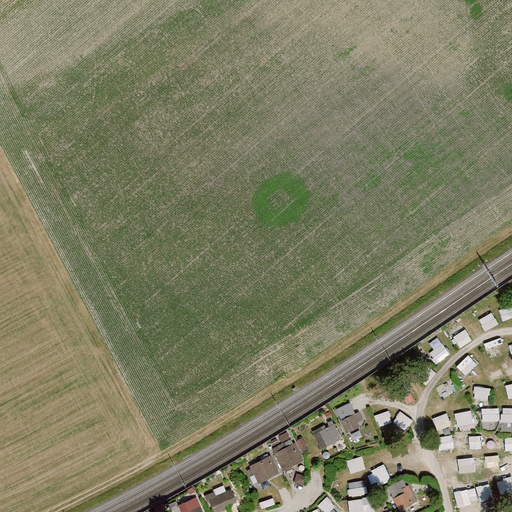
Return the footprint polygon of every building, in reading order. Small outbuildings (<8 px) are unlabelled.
[(511,303),(500,308),(504,318),(511,315),(511,303)] [(479,317),(485,329),(500,322),(493,310),(479,317)] [(453,335),(461,346),(473,338),(465,327),(453,335)] [(442,335),(431,341),(435,349),(431,351),(436,361),(451,354),(442,335)] [(489,354),(503,350),(499,337),(485,341),(489,354)] [(466,373),(478,361),(468,352),(457,364),(466,373)] [(481,365),(470,369),(472,375),(483,371),(481,365)] [(423,377),(435,377),(435,367),(423,368),(423,377)] [(474,397),(490,398),(491,385),(475,384),(474,397)] [(511,420),(511,405),(502,405),(501,420),(511,420)] [(500,406),(482,406),(482,420),(500,419),(500,406)] [(455,410),(456,424),(473,422),(472,408),(455,410)] [(380,425),(394,420),(390,409),(376,413),(380,425)] [(395,420),(406,427),(412,418),(400,411),(395,420)] [(358,412),(349,416),(339,421),(346,433),(355,428),(353,424),(362,420),(358,412)] [(434,415),(436,428),(451,425),(448,412),(434,415)] [(323,450),(342,439),(334,423),(314,434),(323,450)] [(471,445),(470,432),(455,433),(456,446),(471,445)] [(453,433),(437,435),(438,449),(454,447),(453,433)] [(283,471),(304,459),(295,442),(274,454),(283,471)] [(364,454),(348,458),(351,472),(367,468),(364,454)] [(446,471),(500,469),(499,454),(465,456),(465,463),(457,463),(456,458),(445,458),(446,471)] [(259,484),(279,473),(270,455),(249,465),(259,484)] [(511,468),(511,455),(502,455),(502,469),(511,468)] [(378,483),(393,478),(387,462),(373,467),(378,483)] [(453,479),(454,490),(468,489),(467,478),(453,479)] [(487,478),(479,480),(482,490),(490,487),(487,478)] [(400,510),(418,502),(408,479),(389,487),(400,510)] [(351,481),(349,492),(364,495),(366,484),(351,481)] [(212,511),(214,511),(237,502),(231,489),(207,499),(212,511)] [(318,501),(325,511),(336,506),(329,495),(318,501)] [(458,498),(460,511),(469,511),(475,511),(472,495),(458,498)] [(349,511),(351,511),(373,511),(372,497),(348,498),(349,511)]
